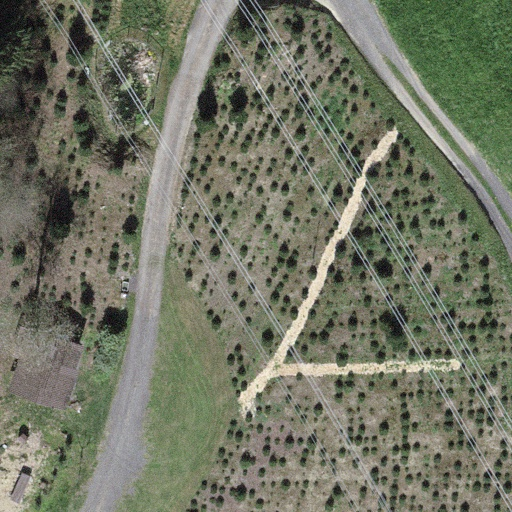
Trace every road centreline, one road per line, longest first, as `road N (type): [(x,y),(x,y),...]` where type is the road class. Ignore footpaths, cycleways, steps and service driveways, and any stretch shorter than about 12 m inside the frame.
road 1 (track): [(95,511),(135,372),(167,167),(221,0)]
road 2 (track): [(511,222),(344,0)]
